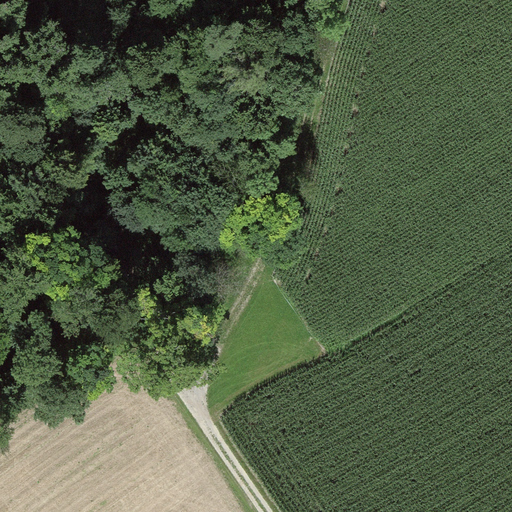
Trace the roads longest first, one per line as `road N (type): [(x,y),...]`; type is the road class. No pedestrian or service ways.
road 1 (track): [(267,511),(117,270),(0,169)]
road 2 (track): [(196,402),(284,217),(344,0)]
road 3 (track): [(134,0),(284,217)]
road 4 (track): [(124,280),(45,254),(0,250)]
